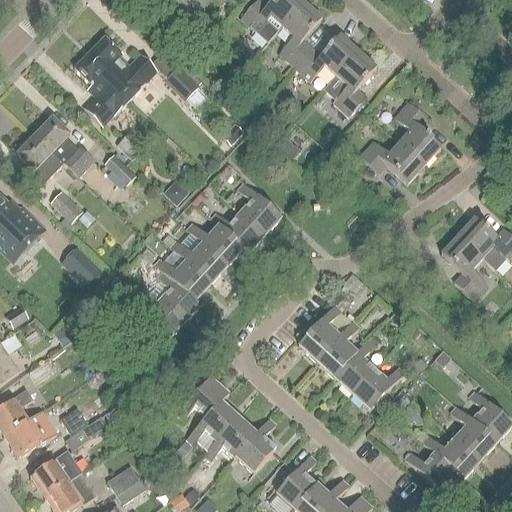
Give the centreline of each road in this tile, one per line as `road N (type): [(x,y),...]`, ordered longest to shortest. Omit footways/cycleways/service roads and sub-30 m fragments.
road 1 (residential): [(402,511),(248,372),(245,348),(305,282),(351,267),(508,149)]
road 2 (residential): [(508,149),(404,57)]
